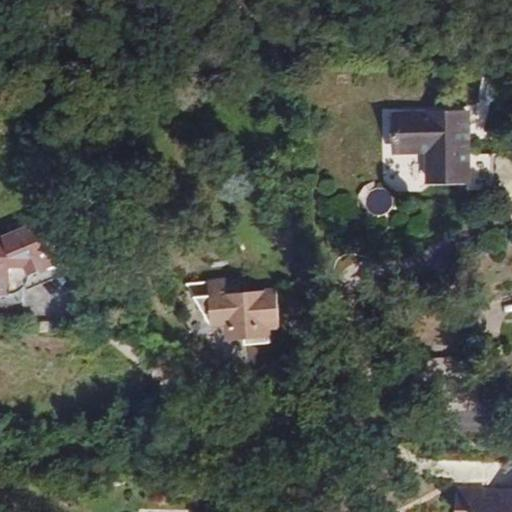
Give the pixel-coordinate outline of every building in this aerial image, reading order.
[(469,181),(468,113),(394,113),(394,149),(429,149),(430,181),(469,181)] [(4,237),(0,237),(0,295),(12,295),(12,294),(12,292),(14,291),(17,290),(20,288),(23,286),(26,283),(28,280),(29,276),(31,276),(61,263),(51,241),(59,237),(50,217),(4,237)] [(17,293),(22,290),(26,286),(30,281),(31,278),(31,276),(29,276),(28,280),(26,283),(23,286),(20,288),(17,290),(14,291),(12,292),(12,294),(17,293)] [(236,280),(187,284),(212,326),(225,324),(227,341),(246,340),(247,345),(272,343),(270,328),(280,327),(278,289),(238,293),(236,280)] [(487,490),(457,489),(456,511),(511,511),(511,499),(486,499),(487,490)]
